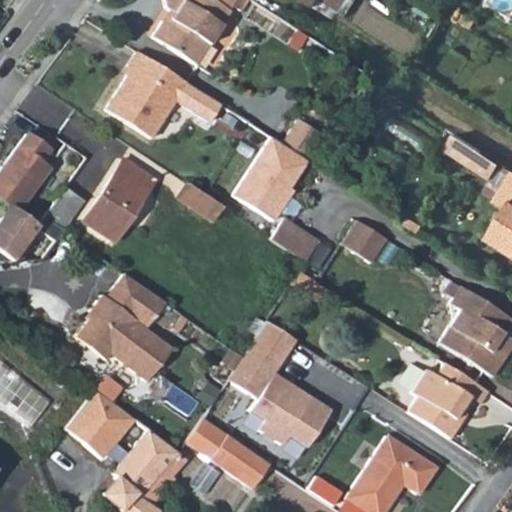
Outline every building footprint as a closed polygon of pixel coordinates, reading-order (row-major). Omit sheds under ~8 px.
[(223,0),(155,0),(156,6),(159,7),(142,35),(187,61),(219,11),(220,6),(223,0)] [(321,0),(337,10),(343,0),(321,0)] [(463,0),(452,0),(444,14),(443,16),(451,20),(463,0)] [(209,102),(127,49),(119,62),(124,64),(117,75),(96,107),(140,137),(165,98),(198,120),(209,102)] [(124,64),(119,62),(112,71),(117,75),(124,64)] [(273,143),(298,159),(316,133),(291,117),(273,143)] [(45,149),(23,133),(0,164),(0,201),(4,204),(13,210),(44,168),(36,161),(45,149)] [(472,167),(483,151),(454,133),(444,149),(472,167)] [(298,159),(273,143),(268,139),(230,196),(269,222),(285,199),(283,191),(302,162),(298,159)] [(496,198),(511,172),(511,169),(483,151),(472,167),(490,177),(482,190),(496,198)] [(78,220),(107,239),(146,182),(149,178),(119,160),(78,220)] [(511,172),(496,198),(494,200),(507,208),(490,238),(511,251),(511,172)] [(202,198),(181,184),(171,199),(192,214),(202,198)] [(80,201),(60,187),(31,224),(31,225),(51,239),(80,201)] [(206,224),(217,208),(202,198),(192,214),(206,224)] [(31,225),(31,224),(13,210),(4,204),(0,208),(0,259),(6,259),(31,225)] [(279,220),(265,241),(300,265),(314,243),(279,220)] [(351,221),(335,245),(350,254),(365,230),(351,221)] [(381,240),(365,230),(350,254),(365,263),(381,240)] [(314,285),(295,272),(286,286),(306,298),(314,285)] [(140,330),(162,300),(121,273),(101,297),(96,294),(86,309),(89,311),(156,360),(165,347),(140,330)] [(314,285),(306,298),(314,303),(322,290),(314,285)] [(501,336),(510,322),(459,289),(449,307),(459,314),(438,346),(490,378),(505,354),(502,353),(507,345),(499,340),(501,336)] [(81,315),(84,318),(89,311),(86,309),(81,315)] [(141,381),(156,360),(89,311),(84,318),(73,334),(104,356),(141,381)] [(292,340),(262,321),(240,354),(223,379),(253,399),(272,370),(292,340)] [(104,356),(73,334),(71,337),(102,359),(104,356)] [(502,353),(505,354),(511,343),(501,336),(499,340),(507,345),(502,353)] [(0,351),(0,405),(24,425),(50,392),(0,351)] [(403,412),(445,439),(456,422),(448,416),(453,408),(460,397),(468,384),(436,363),(430,374),(421,369),(405,391),(412,396),(403,412)] [(329,407),(272,370),(253,399),(248,408),(264,418),(258,427),(282,442),(287,435),(304,446),(329,407)] [(474,405),(482,392),(468,384),(460,397),(474,405)] [(92,389),(61,427),(99,458),(103,452),(116,463),(111,469),(108,471),(114,476),(98,494),(118,510),(116,511),(155,511),(156,511),(148,505),(136,497),(174,452),(92,389)] [(448,416),(456,422),(462,413),(453,408),(448,416)] [(247,490),(265,464),(197,419),(180,445),(247,490)] [(430,467),(381,436),(340,496),(364,511),(380,511),(398,485),(412,494),(430,467)] [(103,452),(99,458),(111,469),(116,463),(103,452)] [(182,459),(174,452),(136,497),(148,505),(171,478),(168,475),(182,459)]
